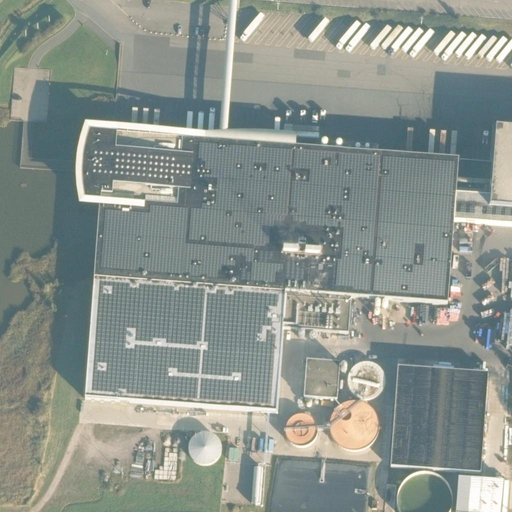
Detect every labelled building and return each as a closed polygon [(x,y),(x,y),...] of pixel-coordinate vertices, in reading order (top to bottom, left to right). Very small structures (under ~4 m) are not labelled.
[(89,174),(102,175),(95,272),(85,401),(277,416),(283,330),(349,335),(351,299),(384,301),(448,306),(454,223),(511,227),(511,127),(493,126),(490,165),(458,162),(384,156),(348,153),(349,142),(316,140),(315,151),(239,145),(239,139),(215,137),(215,143),(114,136),(105,135),(103,165),(89,164),(89,161),(86,161),(86,164),(88,164),(88,168),(87,173),(85,173),(85,176),(88,176),(89,174)] [(62,355),(61,379),(73,379),(73,356),(62,355)] [(304,399),(337,402),(340,364),(307,362),(304,399)] [(481,475),(488,375),(398,368),(391,468),(481,475)] [(359,397),(364,399),(369,399),(373,397),(377,393),(379,389),(380,384),(379,379),(376,375),(373,372),(368,371),(364,370),(359,372),(355,375),(352,379),(351,384),(352,389),(355,394),(359,397)] [(329,427),(330,434),(333,440),(337,445),(342,449),(348,452),(354,453),(361,452),(368,449),(373,444),(377,438),(380,431),(380,424),(377,417),(373,411),(367,406),(360,403),(353,403),(346,404),(339,408),(334,413),(331,420),(329,427)] [(295,448),(300,449),(306,448),(311,446),(315,442),(317,437),(318,431),(316,425),(312,420),(307,417),(301,416),(295,417),(289,420),(286,426),(284,432),(285,437),(287,441),(291,445),(295,448)] [(195,464),(201,466),(206,466),(211,465),(216,462),(219,458),(221,453),(222,447),(220,441),(216,436),(210,433),(204,432),(197,433),(192,437),(189,442),(187,449),(188,455),(191,460),(195,464)] [(179,465),(180,445),(181,445),(182,440),(159,439),(158,464),(179,465)] [(270,441),(270,453),(280,453),(281,441),(270,441)] [(498,511),(500,489),(454,486),(451,511),(498,511)]
